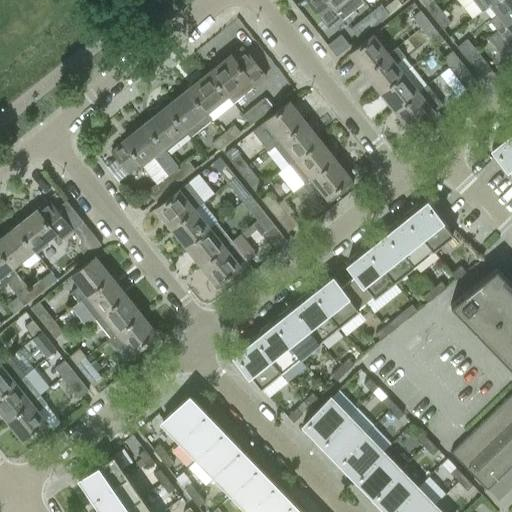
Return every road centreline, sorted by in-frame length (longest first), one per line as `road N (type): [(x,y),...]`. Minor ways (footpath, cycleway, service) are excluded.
road 1 (residential): [(202,337),(402,179)]
road 2 (residential): [(202,337),(46,138)]
road 3 (residential): [(402,179),(257,0)]
road 4 (residential): [(188,348),(343,511)]
road 5 (residential): [(13,486),(188,348)]
road 6 (residential): [(46,138),(219,0)]
